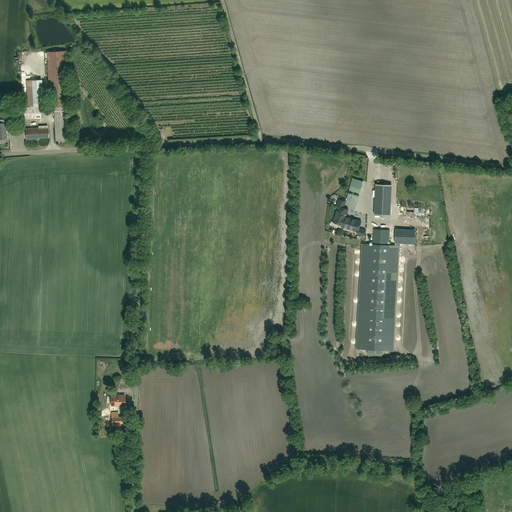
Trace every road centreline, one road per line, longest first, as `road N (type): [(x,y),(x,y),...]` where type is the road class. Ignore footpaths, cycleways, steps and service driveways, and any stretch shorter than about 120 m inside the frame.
road 1 (residential): [(144,149),(305,142),(511,167)]
road 2 (residential): [(133,511),(144,149)]
road 3 (track): [(261,141),(222,0)]
road 4 (residential): [(0,155),(144,149)]
